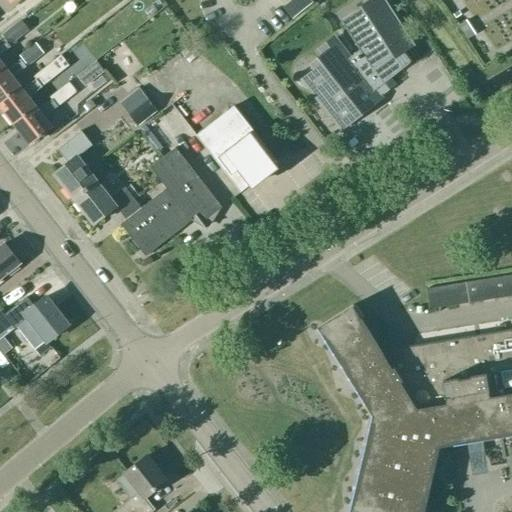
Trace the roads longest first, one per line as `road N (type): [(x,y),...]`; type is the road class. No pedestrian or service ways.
road 1 (unclassified): [(147,364),(0,172)]
road 2 (unclassified): [(324,253),(511,121)]
road 3 (residential): [(324,253),(401,328),(511,311)]
road 4 (unclassified): [(147,364),(324,253)]
road 5 (unclassified): [(0,480),(147,364)]
road 6 (unclassified): [(261,511),(147,364)]
